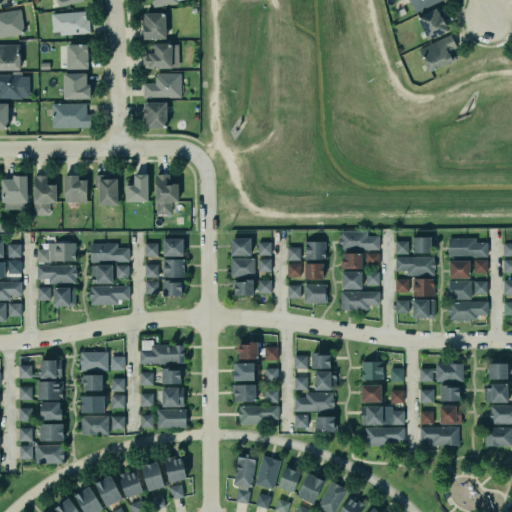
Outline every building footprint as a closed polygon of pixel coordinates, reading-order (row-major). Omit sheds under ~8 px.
[(409,0),(413,11),(444,0),(409,0)] [(417,17),(436,8),(437,11),(438,11),(441,17),(442,17),(445,23),(448,29),(447,29),(448,30),(428,40),(417,17)] [(21,10),(0,12),(0,36),(23,34),(21,10)] [(52,34),(88,33),(88,12),(51,13),(52,34)] [(165,13),(143,13),(144,39),(166,38),(165,13)] [(456,60),(451,48),(456,46),(451,34),(419,48),(429,71),(456,60)] [(143,52),(143,67),(149,67),(149,68),(172,67),(172,66),(179,66),(178,43),(155,43),(155,52),(143,52)] [(19,44),(0,44),(0,70),(20,70),(19,44)] [(88,44),(66,44),(67,69),(88,68),(88,44)] [(143,82),(155,82),(155,75),(156,75),(156,72),(180,72),(180,96),(143,96),(143,82)] [(63,73),(64,98),(91,98),(90,84),(87,84),(86,73),(63,73)] [(0,98),(29,98),(29,74),(0,74),(0,98)] [(51,102),(86,102),(86,112),(92,112),(92,127),(51,127),(51,102)] [(145,102),(167,102),(167,127),(147,127),(147,124),(146,124),(146,116),(144,117),(144,108),(145,108),(145,102)] [(8,103),(0,103),(0,128),(8,129),(8,103)] [(95,174),(117,174),(117,178),(118,178),(118,204),(99,204),(99,187),(95,187),(95,174)] [(125,202),(148,201),(148,174),(133,174),(134,185),(125,185),(125,202)] [(155,174),(156,214),(171,213),(171,202),(178,202),(177,184),(168,184),(168,174),(155,174)] [(2,179),(2,202),(3,201),(3,208),(26,208),(26,201),(27,201),(27,175),(13,175),(13,178),(2,179)] [(33,214),(48,215),(49,202),(56,202),(56,185),(47,184),(47,175),(33,175),(33,214)] [(64,202),(86,202),(87,180),(78,180),(78,175),(64,175),(64,202)] [(367,236),(367,230),(339,231),(340,249),(379,248),(378,236),(367,236)] [(446,255),(485,254),(485,240),(474,240),(474,235),(446,236),(446,255)] [(412,237),(412,252),(431,253),(431,237),(412,237)] [(163,238),(164,255),(184,255),(184,238),(163,238)] [(250,238),(231,238),(231,255),(251,255),(250,238)] [(408,240),(395,240),(395,254),(408,253),(408,240)] [(502,240),(511,240),(511,254),(502,254),(502,240)] [(145,242),(145,255),(158,255),(158,241),(145,242)] [(271,255),(270,241),(258,242),(258,255),(271,255)] [(325,241),(304,241),(304,259),(325,259),(325,241)] [(20,257),(20,244),(8,243),(7,257),(20,257)] [(75,243),(38,243),(38,261),(75,261),(75,243)] [(128,247),(117,247),(117,243),(90,243),(90,261),(128,261),(128,247)] [(287,247),(287,260),(300,260),(299,247),(287,247)] [(341,250),(360,249),(360,266),(339,266),(339,259),(341,259),(341,250)] [(379,252),(365,252),(366,266),(379,266),(379,252)] [(434,257),(395,256),(394,270),(406,270),(406,275),(434,275),(434,257)] [(231,257),(254,257),(254,275),(231,276),(231,257)] [(184,258),(174,259),(163,258),(163,277),(174,277),(184,276),(184,258)] [(271,271),(270,258),(258,258),(258,271),(271,271)] [(502,258),(511,258),(511,271),(502,271),(502,258)] [(473,273),(486,272),(486,259),(473,260),(473,273)] [(8,273),(20,273),(20,260),(7,260),(8,273)] [(469,278),(469,260),(449,261),(449,278),(469,278)] [(158,263),(158,276),(145,276),(145,263),(158,263)] [(287,263),(287,277),(301,277),(300,263),(287,263)] [(323,263),(304,263),(304,279),(324,278),(323,263)] [(37,264),(76,264),(76,268),(77,268),(77,276),(76,276),(76,282),(69,282),(69,281),(53,282),(53,283),(49,283),(49,278),(37,278),(37,264)] [(128,277),(128,264),(115,265),(116,278),(128,277)] [(112,265),(91,265),(91,283),(112,283),(112,265)] [(360,286),(360,268),(340,268),(340,286),(360,286)] [(364,270),(377,270),(377,284),(364,284),(364,270)] [(408,278),(395,278),(395,291),(408,291),(408,278)] [(434,278),(412,278),(412,296),(434,296),(434,278)] [(502,279),(511,278),(511,292),(502,292),(502,279)] [(158,279),(158,292),(145,292),(145,279),(158,279)] [(163,279),(168,280),(184,279),(185,286),(182,287),(182,295),(173,296),(163,296),(163,279)] [(234,295),(252,295),(252,280),(234,281),(234,295)] [(271,292),(271,280),(258,280),(258,292),(271,292)] [(470,280),(448,281),(448,299),(470,299),(470,280)] [(21,282),(0,281),(0,299),(10,300),(10,295),(20,295),(21,282)] [(486,281),(474,281),(474,294),(486,294),(486,281)] [(302,300),(302,283),(325,282),(325,300),(302,300)] [(286,296),(286,283),(299,283),(299,295),(286,296)] [(91,285),(129,285),(129,298),(118,298),(118,303),(91,304),(91,297),(90,297),(89,289),(91,289),(91,285)] [(50,300),(50,286),(37,286),(37,300),(50,300)] [(74,305),(74,287),(53,288),(53,306),(74,305)] [(339,289),(377,290),(377,303),(366,303),(366,308),(339,308),(339,289)] [(434,299),(412,299),(412,318),(434,317),(434,299)] [(408,313),(408,300),(395,300),(395,313),(408,313)] [(502,300),(511,300),(511,314),(502,314),(502,300)] [(448,320),(475,320),(475,315),(487,315),(486,301),(448,302),(448,320)] [(8,316),(21,315),(20,302),(7,303),(8,316)] [(238,343),(239,359),(258,358),(257,342),(238,343)] [(277,347),(264,347),(264,360),(277,359),(277,347)] [(79,351),(79,354),(78,354),(78,363),(79,363),(79,368),(106,368),(106,350),(79,351)] [(311,368),(331,368),(331,352),(311,353),(311,368)] [(109,355),(109,368),(122,368),(122,355),(109,355)] [(307,355),(294,355),(294,368),(307,368),(307,355)] [(40,378),(61,377),(61,360),(40,360),(40,378)] [(231,377),(252,377),(252,360),(231,360),(231,377)] [(383,379),(382,361),(361,362),(361,379),(383,379)] [(463,364),(436,363),(435,381),(462,381),(463,364)] [(488,379),(507,379),(507,363),(488,363),(488,379)] [(31,364),(18,364),(18,376),(32,376),(31,364)] [(277,368),(264,368),(264,380),(277,380),(277,368)] [(402,368),(390,369),(390,381),(402,381),(402,368)] [(432,381),(433,368),(419,368),(419,381),(432,381)] [(162,384),(182,383),(181,369),(162,369),(162,384)] [(314,389),(335,390),(335,371),(314,371),(314,389)] [(140,385),(153,385),(152,372),(140,372),(140,385)] [(102,390),(102,374),(82,374),(83,390),(102,390)] [(307,376),(294,376),(294,389),(307,389),(307,376)] [(124,391),(123,378),(110,378),(111,391),(124,391)] [(62,399),(62,381),(38,381),(37,399),(62,399)] [(234,402),(255,401),(255,384),(234,384),(234,402)] [(381,402),(380,384),(361,385),(361,402),(381,402)] [(485,402),(507,402),(508,384),(486,384),(485,402)] [(161,385),(177,385),(177,386),(182,386),(182,404),(176,404),(176,403),(161,403),(161,385)] [(31,399),(31,386),(18,386),(18,399),(31,399)] [(440,400),(460,400),(460,386),(440,386),(440,400)] [(265,402),(277,402),(278,389),(265,389),(265,402)] [(419,402),(432,402),(432,389),(419,389),(419,402)] [(402,403),(402,390),(390,390),(390,403),(402,403)] [(294,411),(333,411),(333,392),(305,393),(305,397),(294,398),(294,411)] [(152,393),(139,393),(140,406),(153,406),(152,393)] [(124,395),(111,394),(111,407),(123,407),(124,395)] [(103,395),(80,396),(81,413),(104,412),(103,395)] [(40,419),(61,420),(62,402),(41,402),(40,419)] [(489,424),(511,423),(511,404),(489,405),(489,424)] [(239,406),(239,423),(278,422),(277,405),(239,406)] [(461,405),(439,406),(439,424),(461,424),(461,405)] [(361,424),(382,424),(382,406),(361,406),(361,424)] [(19,420),(32,420),(31,407),(18,407),(19,420)] [(155,407),(185,407),(185,425),(156,426),(155,407)] [(420,424),(432,423),(432,410),(420,411),(420,424)] [(403,424),(402,411),(390,411),(390,424),(403,424)] [(152,428),(152,414),(140,414),(139,427),(152,428)] [(294,427),(307,427),(307,414),(294,414),(294,427)] [(108,434),(107,415),(81,416),(81,434),(108,434)] [(124,415),(111,416),(111,429),(124,429),(124,415)] [(315,416),(315,432),(335,432),(335,416),(315,416)] [(63,440),(63,423),(39,424),(40,441),(63,440)] [(363,426),(402,425),(402,439),(390,439),(390,444),(364,444),(363,438),(362,438),(362,430),(363,430),(363,426)] [(483,444),(510,444),(510,426),(483,426),(483,444)] [(458,427),(419,427),(420,441),(431,441),(431,446),(458,445),(458,427)] [(32,441),(31,428),(18,428),(19,441),(32,441)] [(35,445),(35,464),(63,463),(62,444),(35,445)] [(32,458),(32,445),(19,445),(19,458),(32,458)] [(235,485),(253,486),(254,453),(236,453),(235,485)] [(168,482),(186,479),(182,455),(165,458),(168,482)] [(256,485),(275,488),(279,459),(260,456),(256,485)] [(163,488),(160,462),(143,464),(146,490),(163,488)] [(294,492),(300,472),(284,467),(277,487),(294,492)] [(118,475),(125,497),(142,492),(136,470),(118,475)] [(306,470),(295,494),(311,501),(322,477),(306,470)] [(109,473),(121,496),(105,504),(93,481),(109,473)] [(329,479),(345,488),(332,511),(327,511),(315,505),(329,479)] [(169,486),(170,499),(183,497),(182,484),(169,486)] [(98,511),(102,510),(91,486),(75,494),(83,511),(98,511)] [(250,491),(237,489),(235,501),(248,504),(250,491)] [(254,505),(267,509),(270,496),(258,492),(254,505)] [(152,509),(165,506),(162,494),(150,497),(152,509)] [(360,511),(365,504),(350,495),(338,511),(360,511)] [(279,511),(287,511),(291,502),(278,497),(273,510),(279,511)] [(57,511),(78,511),(69,498),(54,508),(57,511)] [(129,504),(131,511),(144,511),(146,511),(141,499),(129,504)] [(297,502),(292,511),(307,511),(309,508),(297,502)]
